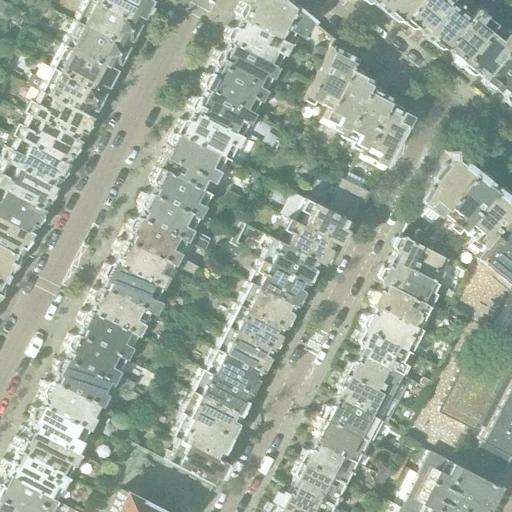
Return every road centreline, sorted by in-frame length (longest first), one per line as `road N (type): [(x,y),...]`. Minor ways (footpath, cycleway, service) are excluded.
road 1 (residential): [(440,99),(228,511)]
road 2 (residential): [(0,380),(199,0)]
road 3 (residential): [(318,0),(440,99)]
